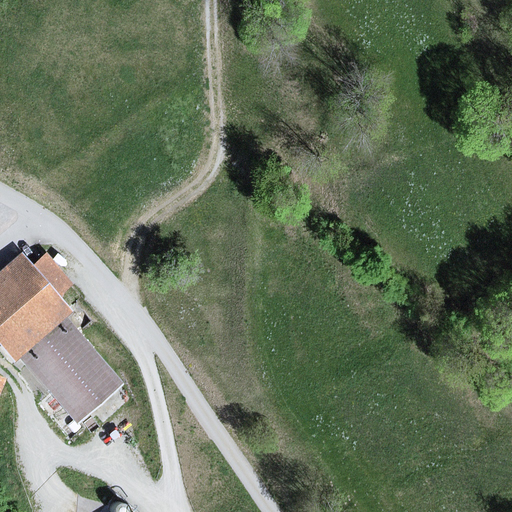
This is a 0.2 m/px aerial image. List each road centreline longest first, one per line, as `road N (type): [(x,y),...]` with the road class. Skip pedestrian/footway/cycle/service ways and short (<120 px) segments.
road 1 (track): [(274,511),(156,339),(65,235),(0,192)]
road 2 (track): [(128,307),(138,232),(199,184),(217,156),(212,0)]
